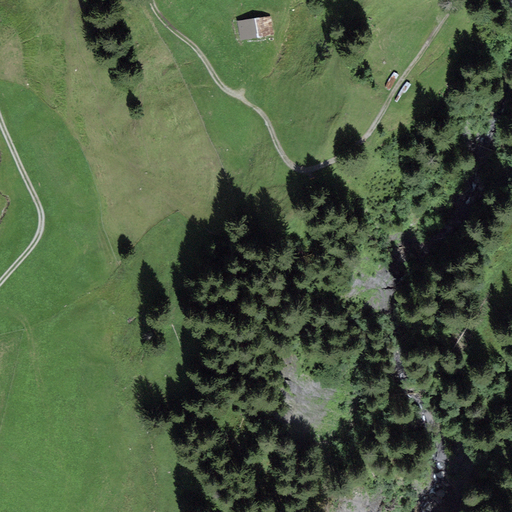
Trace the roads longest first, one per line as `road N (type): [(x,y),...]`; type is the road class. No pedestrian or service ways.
road 1 (track): [(311,169),(286,167),(265,119),(221,86),(151,0)]
road 2 (track): [(0,119),(41,213),(33,244),(0,282)]
